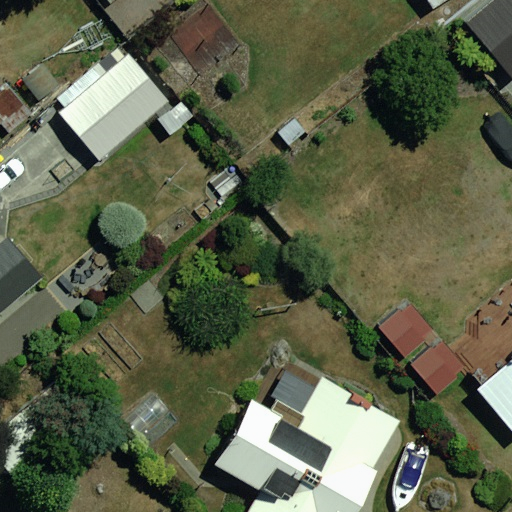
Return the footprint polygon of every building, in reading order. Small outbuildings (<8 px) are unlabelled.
[(114,42),(41,99),(87,157),(159,99),(114,42)] [(22,108),(0,126),(0,199),(58,150),(22,108)] [(0,307),(37,276),(0,233),(0,307)] [(511,354),(475,383),(511,429),(511,354)] [(0,463),(11,477),(90,408),(56,369),(0,417),(0,463)] [(253,486),(238,511),(331,511),(388,409),(314,369),(290,414),(245,390),(206,461),(253,486)]
